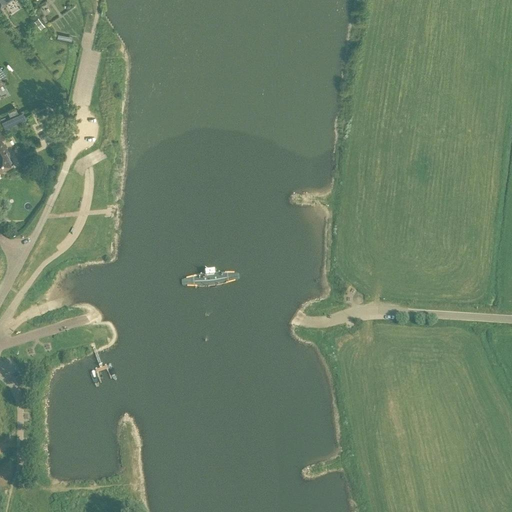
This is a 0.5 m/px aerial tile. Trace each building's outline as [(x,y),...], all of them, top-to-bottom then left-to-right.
[(14,0),(5,0),(2,2),(7,12),(18,5),(14,0)] [(44,27),(38,19),(35,22),(41,29),(44,27)] [(5,106),(7,113),(15,111),(14,104),(5,106)] [(18,122),(25,119),(21,112),(14,115),(18,122)] [(0,172),(3,171),(4,167),(11,162),(7,154),(8,153),(1,140),(3,139),(0,133),(0,172)]
